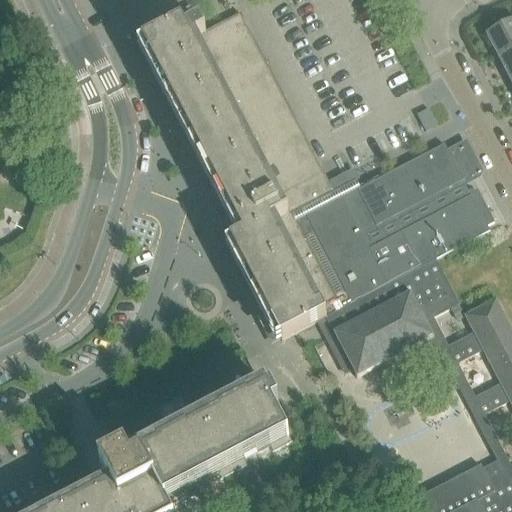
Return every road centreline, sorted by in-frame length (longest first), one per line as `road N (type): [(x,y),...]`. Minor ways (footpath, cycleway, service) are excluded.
road 1 (tertiary): [(0,363),(83,298),(125,201),(132,140),(124,108),(72,28)]
road 2 (tertiary): [(72,28),(102,118),(103,164),(59,288),(0,337)]
road 3 (residential): [(425,12),(511,185)]
